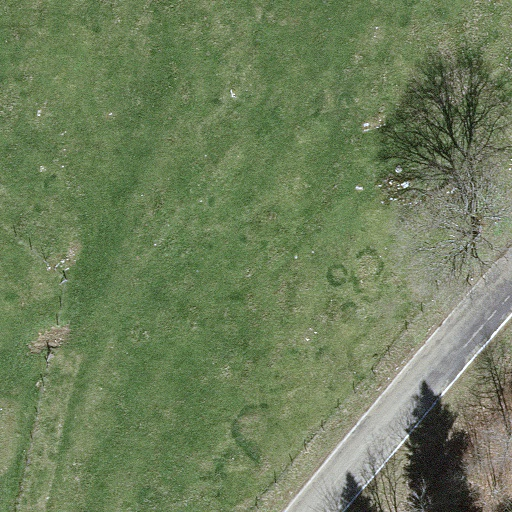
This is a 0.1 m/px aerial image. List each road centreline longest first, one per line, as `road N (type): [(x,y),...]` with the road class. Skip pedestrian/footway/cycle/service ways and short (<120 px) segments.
road 1 (tertiary): [(309,511),(511,268)]
road 2 (track): [(27,511),(50,390)]
